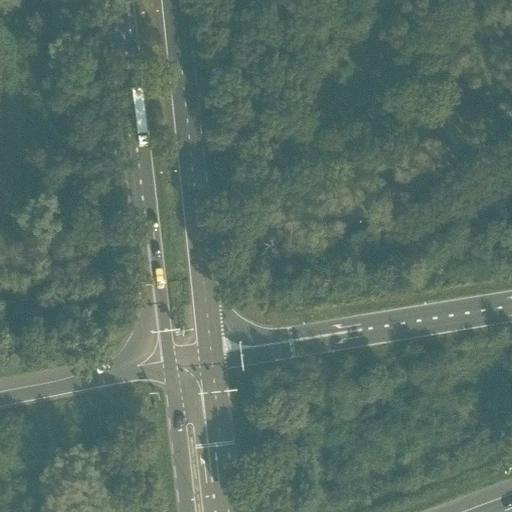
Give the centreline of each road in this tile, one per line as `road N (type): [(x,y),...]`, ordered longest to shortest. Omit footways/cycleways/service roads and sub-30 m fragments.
road 1 (secondary): [(122,0),(170,368)]
road 2 (secondary): [(212,363),(173,0)]
road 3 (motorway): [(511,314),(212,363)]
road 4 (motorway): [(170,368),(0,400)]
road 5 (secondary): [(227,511),(212,363)]
road 6 (secondary): [(170,368),(186,511)]
